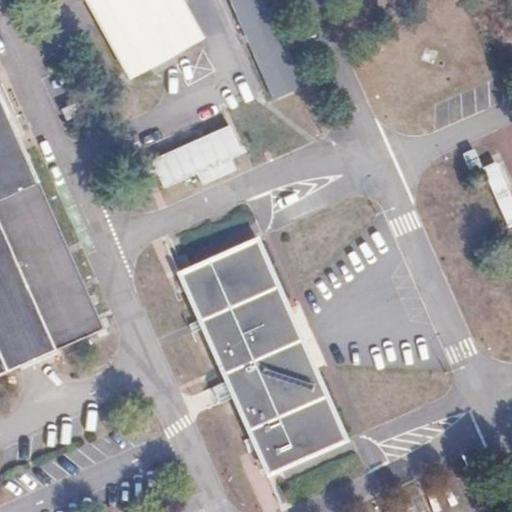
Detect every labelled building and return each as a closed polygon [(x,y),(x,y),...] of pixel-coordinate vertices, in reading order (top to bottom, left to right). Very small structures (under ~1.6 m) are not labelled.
[(177,0),(82,0),(98,28),(105,42),(123,75),(197,35),(177,0)] [(268,0),(228,0),(270,99),(304,85),(268,0)] [(0,102),(0,368),(23,358),(39,351),(96,326),(0,102)] [(197,174),(200,184),(235,170),(230,158),(241,153),(230,124),(148,155),(161,188),(197,174)] [(511,193),(499,165),(453,187),(511,314),(511,193)] [(253,238),(176,271),(226,390),(232,405),(261,472),(339,440),(253,238)]
